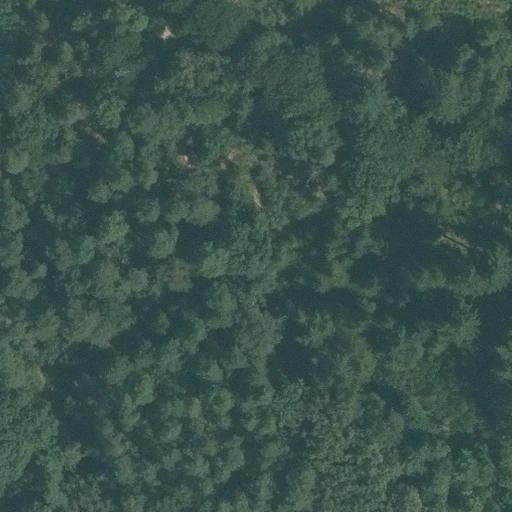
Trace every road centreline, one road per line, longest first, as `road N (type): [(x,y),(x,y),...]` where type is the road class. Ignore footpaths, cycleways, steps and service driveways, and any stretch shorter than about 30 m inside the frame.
road 1 (track): [(511,136),(351,198),(233,255),(139,317),(0,430)]
road 2 (track): [(354,511),(152,93),(164,0)]
road 3 (track): [(21,0),(17,275),(46,380),(98,511)]
